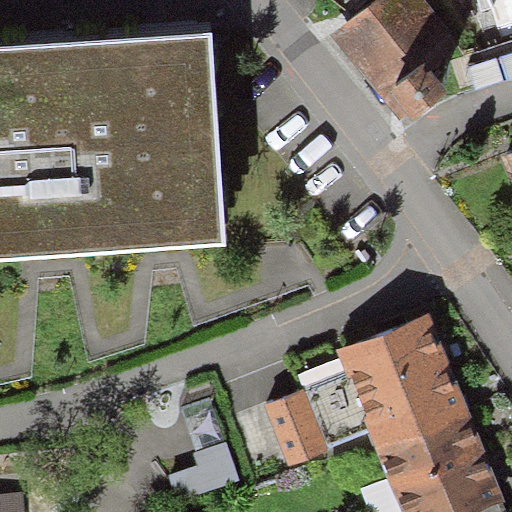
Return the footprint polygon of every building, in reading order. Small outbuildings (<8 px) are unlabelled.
[(455,31),(429,0),(380,0),(335,38),(399,115),(406,110),(414,120),(448,91),(422,59),(455,31)] [(0,32),(0,243),(208,231),(196,20),(0,32)] [(511,146),(500,151),(511,182),(511,146)] [(510,500),(434,308),(346,341),(357,369),(270,402),(293,462),(374,431),(405,511),(477,511),(496,505),(510,500)] [(20,511),(19,487),(0,487),(0,511),(20,511)]
